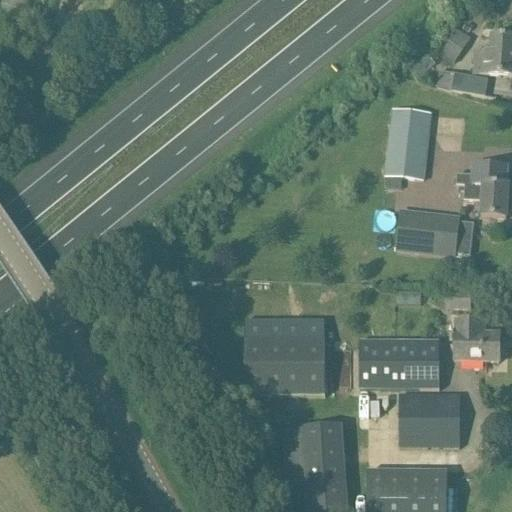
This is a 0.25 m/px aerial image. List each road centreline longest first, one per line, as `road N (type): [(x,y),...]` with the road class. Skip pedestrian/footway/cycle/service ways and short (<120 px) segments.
road 1 (motorway): [(0,300),(370,0)]
road 2 (motorway): [(287,0),(0,232)]
road 3 (tertiary): [(166,511),(0,234)]
